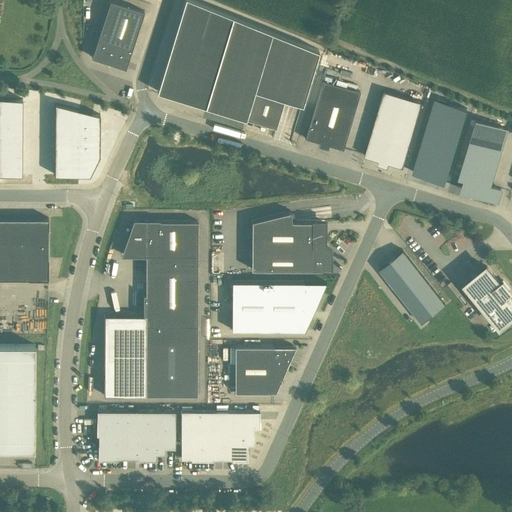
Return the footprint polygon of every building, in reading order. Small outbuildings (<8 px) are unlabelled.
[(124,68),(143,11),(111,0),(110,0),(92,57),(124,68)] [(318,50),(232,16),(195,0),(184,0),(157,91),(171,95),(199,104),(205,105),(245,118),(248,108),(255,110),(261,91),(283,98),(288,99),(297,102),(302,104),(318,50)] [(343,148),(360,91),(322,80),(305,137),(305,136),(304,137),(320,142),(319,143),(327,146),(327,144),(343,148)] [(388,164),(389,162),(403,166),(422,101),(384,90),(365,155),(379,159),(378,161),(388,164)] [(423,176),(444,182),(468,103),(437,94),(421,147),(430,150),(423,176)] [(21,97),(0,96),(0,111),(21,112),(21,97)] [(76,107),(52,101),(52,122),(76,122),(76,107)] [(96,111),(76,107),(76,122),(96,123),(96,111)] [(21,112),(0,111),(0,121),(21,122),(21,112)] [(491,185),(508,128),(475,118),(457,178),(462,180),(459,190),(498,202),(503,189),(491,185)] [(21,122),(0,121),(0,131),(21,131),(21,122)] [(76,122),(52,122),(52,132),(76,132),(76,122)] [(96,123),(76,122),(76,132),(96,132),(96,123)] [(21,131),(0,131),(0,140),(21,141),(21,131)] [(76,132),(52,132),(52,141),(76,141),(76,132)] [(96,132),(76,132),(76,141),(96,142),(96,132)] [(21,141),(0,140),(0,150),(21,150),(21,141)] [(76,141),(52,141),(52,151),(75,151),(76,141)] [(96,142),(76,141),(75,151),(96,151),(96,142)] [(21,150),(0,150),(0,159),(20,160),(21,150)] [(75,151),(52,151),(52,160),(75,161),(75,151)] [(96,151),(75,151),(75,161),(75,171),(86,171),(96,151)] [(20,160),(0,159),(0,169),(20,170),(20,160)] [(75,161),(52,160),(51,171),(75,171),(75,161)] [(321,269),(331,269),(331,250),(325,244),(325,219),(312,219),(312,220),(290,220),(290,211),(251,220),(251,241),(233,241),(233,269),(321,269)] [(48,258),(48,218),(0,217),(0,278),(48,278),(48,258)] [(122,394),(145,394),(197,395),(198,221),(160,220),(160,219),(133,219),(131,226),(132,227),(122,254),(141,254),(141,256),(145,256),(145,293),(143,293),(143,315),(105,315),(104,375),(103,376),(103,395),(122,395),(122,394)] [(403,250),(379,269),(422,322),(445,303),(403,250)] [(500,283),(486,266),(466,283),(501,324),(511,314),(511,297),(507,291),(510,289),(503,280),(500,283)] [(326,282),(326,281),(232,280),(231,329),(297,330),(297,304),(314,304),(324,282),(326,282)] [(447,284),(453,291),(456,288),(451,281),(447,284)] [(0,448),(34,449),(34,344),(0,343),(0,448)] [(286,366),(295,346),(229,346),(229,362),(235,362),(234,392),(273,392),(274,392),(275,366),(286,366)] [(175,448),(175,411),(97,410),(97,418),(96,418),(96,435),(98,435),(98,459),(117,459),(117,458),(137,458),(137,460),(156,460),(156,453),(164,453),(164,454),(164,448),(175,448)] [(253,411),(181,411),(181,458),(191,458),(191,460),(212,460),(212,458),(232,458),(232,460),(247,460),(247,444),(253,444),(253,427),(259,427),(259,411),(253,411)]
